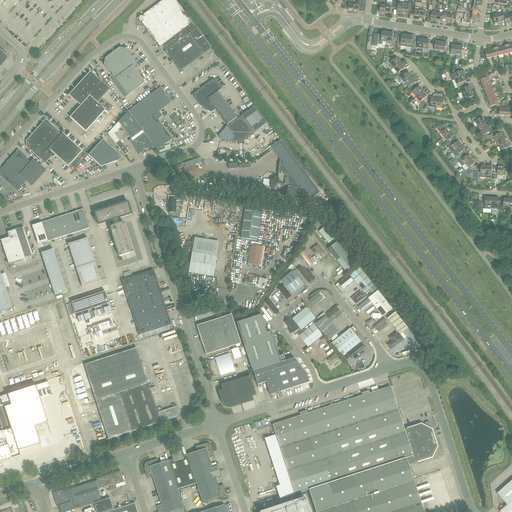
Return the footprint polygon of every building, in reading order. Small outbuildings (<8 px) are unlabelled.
[(139,16),(139,21),(142,21),(141,22),(147,30),(151,35),(160,47),(160,46),(162,45),(166,51),(189,34),(196,28),(192,22),(175,0),(162,0),(142,16),(142,17),(139,16)] [(345,0),(345,3),(348,4),(347,10),(353,11),(354,0),(345,0)] [(365,5),(366,0),(359,0),(360,0),(358,0),(354,0),(353,11),(358,11),(359,4),(365,5)] [(378,0),(377,5),(378,5),(381,6),(379,13),(385,14),(387,2),(386,5),(381,4),(381,0),(378,0)] [(397,13),(402,14),(404,3),(398,2),(398,0),(395,0),(395,1),(396,1),(395,6),(398,6),(397,13)] [(409,8),(412,8),(413,2),(412,0),(409,0),(409,3),(404,3),(402,14),(408,15),(409,8)] [(391,7),(394,8),(395,8),(395,6),(396,1),(395,1),(392,1),(392,3),(387,2),(385,14),(390,14),(391,7)] [(414,16),(419,17),(421,3),(416,2),(413,2),(412,8),(415,9),(414,16)] [(427,4),(426,4),(421,3),(419,17),(425,17),(426,10),(429,11),(430,5),(430,4),(427,4)] [(430,20),(436,21),(437,12),(432,12),(432,10),(431,10),(432,6),(430,5),(429,11),(428,16),(431,17),(430,20)] [(453,20),(455,20),(456,20),(456,14),(453,13),(453,15),(448,14),(447,23),(452,23),(453,20)] [(476,21),(476,16),(468,15),(465,14),(464,19),(463,19),(462,23),(465,24),(465,23),(471,24),(472,20),(476,21)] [(166,51),(164,52),(168,57),(171,61),(170,62),(171,64),(173,63),(179,72),(203,54),(212,48),(197,28),(196,28),(189,34),(166,51)] [(379,34),(378,41),(378,44),(381,45),(382,44),(382,41),(386,42),(388,33),(382,32),(382,35),(379,34)] [(395,41),(392,41),(393,33),(388,33),(386,42),(386,44),(391,45),(391,46),(394,47),(395,41)] [(400,45),(401,44),(406,45),(408,36),(402,35),(402,38),(398,37),(397,44),(400,45)] [(412,48),(414,48),(415,42),(415,41),(412,40),(413,36),(408,36),(406,45),(411,45),(412,47),(412,48)] [(418,48),(423,49),(424,40),(419,39),(418,43),(415,42),(414,48),(416,49),(418,48)] [(432,45),(429,44),(429,40),(424,40),(423,49),(428,49),(429,50),(431,51),(432,45)] [(433,51),(434,50),(440,51),(441,42),(435,41),(435,45),(432,45),(431,51),(433,51)] [(445,55),(448,55),(449,49),(449,47),(446,47),(446,43),(441,42),(440,51),(445,52),(445,53),(445,55)] [(451,54),(456,55),(457,46),(452,45),(452,49),(449,49),(448,55),(450,55),(451,54)] [(465,51),(462,51),(463,47),(457,46),(456,55),(461,56),(461,59),(464,59),(465,51)] [(128,95),(134,90),(145,82),(140,76),(134,69),(137,66),(125,50),(120,49),(106,59),(106,65),(111,71),(110,72),(128,95)] [(391,71),(394,68),(401,63),(397,58),(392,62),(390,59),(385,63),(387,66),(391,71)] [(394,68),(398,73),(395,75),(395,76),(393,77),(395,79),(396,78),(401,74),(400,72),(404,68),(401,63),(394,68)] [(464,70),(458,73),(457,69),(449,72),(450,76),(452,81),(466,75),(464,70)] [(90,71),(72,91),(69,95),(76,102),(80,106),(70,117),(85,132),(105,110),(97,103),(110,89),(102,82),(90,71)] [(396,78),(398,80),(400,83),(401,82),(403,84),(412,77),(408,72),(403,76),(401,74),(396,78)] [(466,81),(464,76),(466,75),(452,81),(455,89),(457,88),(463,86),(462,83),(466,81)] [(406,90),(407,92),(408,92),(413,88),(411,86),(416,82),(412,77),(403,84),(405,83),(409,87),(406,90)] [(480,80),(483,85),(490,82),(488,77),(480,80)] [(227,125),(237,118),(217,92),(221,89),(214,78),(194,94),(192,95),(199,105),(211,113),(215,110),(227,125)] [(483,85),(485,91),(492,88),(490,82),(483,85)] [(412,92),(416,97),(423,91),(419,86),(414,90),(413,88),(408,92),(405,94),(407,96),(409,94),(412,92)] [(461,90),(462,92),(458,94),(459,96),(471,91),(469,86),(466,88),(465,86),(463,86),(457,88),(458,90),(460,89),(461,90)] [(128,111),(157,150),(172,139),(158,120),(162,116),(159,112),(172,102),(161,87),(128,111)] [(485,91),(487,96),(494,93),(492,88),(485,91)] [(450,99),(456,96),(453,89),(447,91),(450,99)] [(416,97),(420,101),(419,102),(421,105),(420,107),(422,109),(425,103),(423,102),(422,100),(427,96),(423,91),(416,97)] [(465,103),(471,101),(470,98),(473,96),(471,91),(459,96),(460,99),(461,102),(464,101),(462,102),(463,104),(465,103)] [(487,96),(489,101),(496,98),(494,93),(487,96)] [(499,104),(498,104),(496,98),(489,101),(491,107),(496,104),(497,106),(499,105),(499,104)] [(496,114),(499,114),(499,115),(505,115),(506,107),(500,107),(499,105),(497,106),(498,108),(497,108),(496,114)] [(267,123),(254,106),(227,126),(219,136),(221,139),(222,140),(243,141),(267,123)] [(154,147),(142,131),(128,111),(124,115),(120,120),(113,127),(110,131),(108,134),(124,155),(128,152),(114,134),(121,126),(131,139),(130,140),(129,141),(134,148),(135,147),(138,150),(139,152),(154,147)] [(473,122),(475,121),(478,126),(485,122),(482,117),(479,119),(478,116),(472,120),(473,122)] [(68,166),(71,162),(82,150),(75,144),(63,133),(61,134),(52,126),(47,122),(44,122),(27,141),(28,147),(45,162),(50,156),(53,156),(55,154),(68,166)] [(478,126),(480,131),(488,126),(485,122),(478,126)] [(480,131),(483,136),(482,136),(483,139),(487,137),(489,136),(487,133),(491,131),(488,126),(480,131)] [(441,133),(444,137),(451,132),(448,127),(441,133)] [(444,137),(448,141),(441,146),(443,149),(446,147),(446,146),(451,143),(449,140),(455,136),(451,132),(444,137)] [(493,137),(496,141),(503,137),(501,132),(494,136),(492,134),(489,136),(487,137),(488,140),(493,137)] [(496,141),(499,146),(506,142),(503,137),(496,141)] [(122,157),(103,139),(100,142),(99,143),(95,148),(91,152),(89,155),(88,155),(101,166),(119,160),(122,157)] [(272,181),(271,185),(274,189),(278,189),(282,187),(282,185),(287,186),(288,186),(286,198),(308,201),(310,200),(320,192),(315,186),(308,177),(281,140),(271,148),(280,160),(278,174),(277,178),(275,178),(272,181)] [(451,146),(455,150),(462,145),(458,141),(453,145),(451,143),(446,146),(446,147),(448,149),(451,146)] [(507,151),(506,149),(509,147),(506,142),(499,146),(501,151),(500,152),(502,154),(507,151)] [(452,152),(456,156),(454,157),(456,160),(461,156),(459,154),(465,149),(462,145),(455,150),(452,152)] [(46,170),(45,170),(41,166),(33,159),(30,162),(18,150),(0,169),(0,174),(17,190),(26,181),(32,186),(46,170)] [(462,159),(465,164),(472,158),(469,154),(463,158),(461,156),(456,160),(458,162),(462,159)] [(465,164),(468,168),(465,171),(470,178),(473,172),(470,167),(476,163),(472,158),(465,164)] [(481,165),(480,172),(474,172),(473,172),(470,178),(480,179),(480,177),(486,177),(487,166),(481,165)] [(492,166),(487,166),(486,177),(491,178),(491,179),(494,180),(495,173),(491,173),(492,166)] [(498,166),(497,173),(495,173),(494,180),(497,180),(497,175),(503,175),(504,167),(498,166)] [(176,200),(179,200),(179,196),(168,196),(168,200),(168,205),(167,205),(167,208),(168,208),(168,212),(176,212),(176,200)] [(485,197),(485,203),(482,202),(482,209),(487,209),(491,209),(492,198),(485,197)] [(498,198),(492,198),(491,209),(498,210),(500,210),(501,203),(498,203),(498,198)] [(504,199),(501,199),(501,203),(500,210),(510,210),(510,199),(504,199)] [(98,225),(105,222),(112,220),(117,218),(131,214),(127,202),(94,212),(98,225)] [(261,211),(247,209),(245,208),(242,226),(242,229),(240,238),(242,238),(257,240),(261,211)] [(38,244),(63,236),(89,228),(83,209),(32,226),(38,244)] [(132,251),(123,223),(119,224),(117,218),(112,220),(114,226),(111,227),(120,255),(132,251)] [(8,264),(33,256),(23,227),(7,232),(9,237),(0,240),(8,264)] [(319,230),(329,241),(333,238),(323,227),(319,230)] [(78,241),(68,244),(71,254),(73,258),(74,263),(76,268),(77,272),(79,277),(82,287),(92,284),(101,281),(101,280),(98,271),(96,266),(95,262),(93,257),(92,252),(90,247),(87,238),(78,241)] [(265,247),(260,246),(261,243),(251,241),(247,264),(262,267),(265,247)] [(346,272),(355,265),(337,241),(327,249),(346,272)] [(320,256),(325,253),(318,244),(313,247),(320,256)] [(52,247),(40,251),(54,294),(66,290),(52,247)] [(299,255),(309,267),(313,264),(304,251),(299,255)] [(191,253),(188,273),(212,277),(216,257),(191,253)] [(302,266),(298,269),(310,284),(316,279),(309,269),(306,272),(302,266)] [(359,268),(349,275),(361,290),(370,282),(359,268)] [(153,270),(149,271),(121,280),(124,289),(139,335),(171,325),(153,270)] [(0,311),(12,308),(0,271),(0,311)] [(292,271),(280,280),(291,294),(303,285),(292,271)] [(338,284),(343,289),(353,282),(348,276),(338,284)] [(361,291),(351,299),(356,305),(368,296),(365,292),(363,294),(361,291)] [(377,291),(368,298),(373,305),(379,312),(382,316),(391,309),(389,305),(377,291)] [(105,292),(71,302),(75,313),(75,314),(76,313),(108,303),(106,295),(105,292)] [(313,306),(323,299),(318,292),(308,299),(313,306)] [(269,298),(264,301),(274,314),(279,311),(269,298)] [(357,307),(362,313),(373,305),(368,298),(357,307)] [(75,313),(71,302),(65,304),(69,315),(75,313)] [(292,319),(301,330),(315,318),(306,307),(292,319)] [(327,316),(331,321),(342,313),(338,308),(327,316)] [(399,334),(404,330),(407,328),(395,312),(387,318),(399,334)] [(196,326),(199,334),(203,346),(206,355),(212,352),(236,345),(236,346),(241,345),(240,343),(241,343),(231,314),(196,326)] [(267,332),(261,314),(236,322),(249,360),(252,370),(252,371),(253,371),(285,361),(283,354),(279,356),(270,331),(267,332)] [(315,324),(328,340),(330,342),(340,333),(339,331),(338,332),(325,316),(315,324)] [(285,323),(293,333),(298,329),(290,319),(285,323)] [(385,319),(373,328),(376,332),(388,324),(385,319)] [(307,347),(322,335),(313,325),(299,336),(307,347)] [(331,343),(342,357),(360,342),(350,328),(331,343)] [(398,334),(385,344),(390,349),(402,340),(398,334)] [(362,344),(348,354),(351,359),(365,348),(362,344)] [(214,376),(220,374),(220,375),(235,371),(229,354),(215,358),(215,359),(208,361),(211,370),(212,369),(214,376)] [(335,354),(327,360),(331,364),(338,358),(335,354)] [(294,358),(285,361),(253,371),(257,385),(264,383),(266,382),(270,395),(276,393),(277,393),(278,393),(278,392),(309,382),(306,373),(294,358)] [(158,412),(151,393),(156,392),(155,387),(150,388),(141,360),(88,377),(108,439),(161,422),(175,417),(179,415),(178,411),(177,406),(176,406),(175,403),(172,404),(173,407),(158,412)] [(87,405),(95,402),(91,391),(87,392),(80,372),(75,374),(77,378),(71,380),(75,392),(77,391),(79,397),(77,398),(81,408),(82,408),(84,413),(89,411),(87,405)] [(250,376),(233,381),(241,404),(253,400),(252,396),(256,395),(250,376)] [(0,461),(19,455),(17,450),(39,443),(33,426),(47,421),(36,390),(48,387),(47,381),(7,394),(0,397),(0,396),(0,461)] [(223,384),(220,385),(221,387),(222,390),(218,391),(222,403),(224,406),(227,408),(231,408),(241,404),(233,381),(223,384)] [(421,424),(404,430),(390,386),(317,410),(272,424),(295,494),(308,489),(315,511),(423,511),(417,492),(408,464),(431,457),(437,446),(431,429),(427,428),(428,427),(426,426),(425,426),(421,424)] [(171,511),(184,508),(178,492),(177,489),(196,483),(202,502),(219,497),(219,498),(227,496),(223,485),(218,486),(215,477),(220,475),(217,466),(212,467),(209,458),(214,456),(210,446),(210,445),(209,444),(208,444),(207,443),(206,443),(204,444),(195,447),(196,451),(187,455),(182,456),(181,451),(171,454),(173,459),(159,464),(157,459),(148,462),(147,462),(146,463),(145,463),(145,464),(144,465),(144,466),(144,467),(144,468),(147,478),(152,476),(161,504),(157,506),(158,511),(171,511)] [(103,511),(113,509),(110,498),(102,500),(98,491),(106,488),(107,491),(116,489),(115,484),(123,481),(121,475),(120,471),(96,479),(97,481),(67,490),(66,488),(52,493),(57,506),(59,506),(60,511),(65,511),(94,503),(96,511),(103,511)] [(511,511),(511,480),(497,493),(507,505),(500,511),(511,511)] [(309,511),(304,497),(259,511),(309,511)] [(130,504),(106,511),(137,511),(136,507),(134,503),(130,504)]
